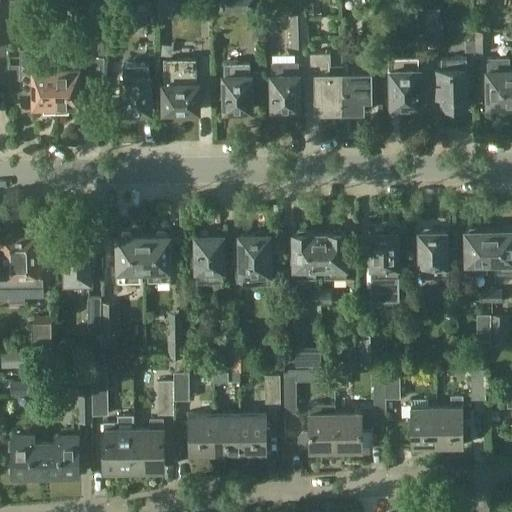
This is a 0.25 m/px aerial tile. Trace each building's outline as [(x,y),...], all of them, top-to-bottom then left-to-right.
[(114,0),(115,15),(129,14),(128,0),(114,0)] [(158,0),(160,16),(211,14),(210,0),(158,0)] [(217,0),(218,13),(256,10),(255,0),(217,0)] [(306,0),(307,13),(320,13),(319,0),(306,0)] [(425,0),(408,0),(409,18),(426,18),(425,0)] [(291,47),(305,46),(304,13),(290,13),(291,47)] [(427,25),(427,46),(438,46),(439,25),(427,25)] [(488,29),(475,30),(475,52),(489,51),(488,29)] [(56,112),(56,68),(42,68),(40,58),(32,58),(32,50),(19,50),(20,86),(32,85),(32,106),(43,106),(43,112),(56,112)] [(339,107),(345,107),(343,73),(331,73),(331,64),(330,52),(310,52),(310,65),(318,65),(318,108),(331,107),(333,110),(338,109),(339,107)] [(387,68),(387,83),(391,83),(391,105),(404,105),(407,108),(414,108),(416,105),(420,105),(419,68),(418,68),(418,56),(387,56),(387,68)] [(69,68),(56,68),(56,112),(69,112),(69,106),(79,106),(79,85),(92,85),(91,57),(71,57),(69,68)] [(466,58),(441,58),(434,59),(435,96),(440,95),(440,105),(454,104),(454,108),(464,107),(464,104),(468,104),(467,68),(466,68),(466,58)] [(502,104),(511,103),(511,69),(509,69),(509,58),(487,58),(488,104),(492,104),(494,107),(500,107),(502,104)] [(287,108),(300,108),(299,73),(298,73),(298,61),(272,62),(272,77),(270,79),(270,87),(272,88),(273,108),(276,108),(279,112),(285,112),(287,108)] [(239,109),(251,109),(251,63),(225,63),(224,75),(224,78),(221,80),(221,87),(224,89),(225,109),(228,109),(230,111),(237,111),(239,109)] [(343,73),(345,107),(348,107),(350,109),(355,109),(357,107),(369,106),(369,64),(356,64),(356,72),(343,73)] [(147,65),(135,65),(122,65),(123,96),(112,96),(113,109),(123,109),(123,111),(126,110),(128,114),(135,114),(138,110),(150,110),(148,77),(147,77),(147,65)] [(185,112),(196,112),(196,109),(198,109),(198,82),(196,82),(196,71),(164,72),(165,83),(163,83),(164,110),(167,110),(167,112),(178,112),(177,110),(185,110),(185,112)] [(490,230),(491,263),(494,262),(495,273),(511,272),(511,229),(510,227),(503,227),(501,230),(490,230)] [(420,263),(420,277),(446,277),(446,231),(434,231),(431,228),(424,229),(422,231),(419,232),(420,252),(417,254),(417,261),(420,263)] [(491,263),(490,230),(479,230),(477,228),(470,228),(468,231),(465,231),(466,249),(463,251),(463,258),(466,260),(466,274),(487,273),(487,263),(491,263)] [(368,279),(398,278),(397,232),(385,232),(383,229),(376,229),(374,232),(370,232),(371,253),(368,255),(368,262),(371,264),(371,267),(368,267),(368,279)] [(0,230),(0,243),(0,274),(0,296),(43,296),(43,273),(39,273),(38,230),(0,230)] [(319,267),(319,233),(307,233),(305,230),(298,231),(296,233),(293,233),(294,254),(291,256),(291,263),(294,265),(294,279),(316,279),(316,267),(319,267)] [(319,233),(319,267),(324,267),(324,279),(346,278),(346,264),(349,262),(349,255),(346,253),(346,233),(342,233),(340,230),(333,230),(331,233),(319,233)] [(241,287),(270,286),(270,265),(273,265),(273,255),(270,255),(269,234),(266,234),(264,231),(257,231),(255,234),(240,234),(241,240),(235,240),(235,263),(241,263),(241,287)] [(196,283),(223,283),(223,269),(224,269),(223,235),(210,235),(208,232),(202,233),(199,235),(196,236),(196,253),(191,253),(191,267),(196,267),(196,283)] [(140,270),(144,270),(143,236),(131,236),(129,233),(123,233),(120,236),(117,236),(118,282),(140,282),(140,270)] [(143,236),(144,270),(147,270),(148,282),(169,282),(169,236),(166,236),(164,233),(157,233),(155,236),(143,236)] [(64,284),(92,283),(91,237),(63,237),(64,284)] [(320,291),(320,304),(331,304),(331,290),(320,291)] [(320,304),(320,291),(310,291),(311,304),(320,304)] [(491,302),(491,291),(481,291),(481,302),(491,302)] [(491,291),(491,302),(502,301),(502,291),(491,291)] [(88,296),(88,328),(101,328),(101,303),(101,298),(101,296),(88,296)] [(101,329),(100,347),(115,347),(114,331),(119,331),(119,303),(101,303),(101,328),(101,329)] [(35,347),(42,347),(56,346),(55,313),(34,313),(35,347)] [(180,313),(166,314),(167,354),(181,353),(180,313)] [(492,316),(492,344),(507,343),(508,314),(492,316)] [(232,330),(221,330),(221,361),(233,360),(232,330)] [(359,367),(382,366),(382,334),(360,334),(359,367)] [(234,343),(234,370),(249,366),(249,343),(234,343)] [(482,364),(482,347),(459,347),(459,364),(482,364)] [(311,350),(311,365),(321,365),(321,349),(311,350)] [(358,370),(358,350),(341,350),(342,370),(358,370)] [(2,365),(25,365),(25,352),(2,352),(2,365)] [(472,400),(486,400),(485,369),(472,369),(472,400)] [(386,370),(386,374),(386,397),(400,397),(400,370),(386,370)] [(175,400),(189,400),(189,372),(174,372),(175,400)] [(214,382),(228,381),(228,372),(214,372),(214,382)] [(266,403),(280,403),(280,374),(265,375),(266,403)] [(386,411),(386,374),(373,374),(374,411),(386,411)] [(285,413),(297,413),(296,377),(284,377),(285,413)] [(159,415),(174,414),(173,381),(158,381),(159,415)] [(45,394),(45,382),(11,383),(12,394),(45,394)] [(107,382),(93,382),(93,415),(108,415),(107,382)] [(80,422),(92,422),(91,388),(79,388),(80,422)] [(437,404),(437,445),(439,445),(463,444),(463,445),(465,445),(464,397),(450,397),(450,404),(437,404)] [(413,445),(437,445),(437,404),(428,404),(428,401),(412,401),(412,404),(411,405),(412,446),(413,446),(413,445)] [(335,412),(335,449),(336,449),(337,449),(346,449),(347,449),(362,448),(362,446),(372,445),(372,429),(362,429),(361,411),(335,412)] [(215,453),(215,412),(188,413),(189,453),(215,453)] [(215,412),(215,453),(241,453),(241,412),(215,412)] [(241,412),(241,453),(267,453),(267,412),(241,412)] [(335,449),(335,412),(310,412),(310,430),(303,430),(299,435),(299,443),(304,448),(311,448),(311,450),(326,449),(335,449)] [(164,469),(163,427),(163,417),(149,417),(149,427),(134,428),(133,428),(134,473),(151,471),(151,469),(164,469)] [(104,424),(104,427),(104,470),(117,470),(117,472),(134,473),(133,428),(134,428),(134,418),(118,418),(118,424),(104,424)] [(46,442),(46,475),(79,474),(78,434),(57,434),(57,442),(46,442)] [(13,475),(46,475),(46,442),(35,442),(34,435),(12,435),(13,475)]
